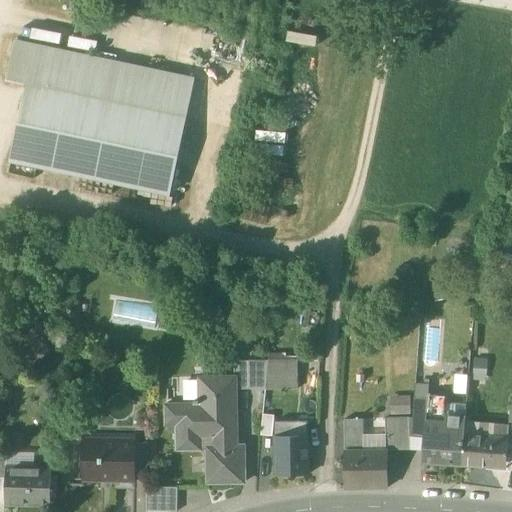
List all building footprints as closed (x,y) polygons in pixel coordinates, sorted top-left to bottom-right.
[(193,78),(17,40),(8,80),(27,84),(11,162),(168,196),(193,78)] [(268,361),(234,362),(235,377),(236,377),(236,390),(265,390),(268,361)] [(298,361),(268,361),(265,390),(298,390),(298,361)] [(236,390),(236,377),(235,377),(199,378),(199,404),(165,405),(166,426),(177,426),(177,451),(202,450),(202,449),(207,449),(207,447),(227,447),(227,438),(237,438),(236,390)] [(393,396),(393,414),(413,414),(412,396),(393,396)] [(412,438),(423,439),(425,423),(427,423),(428,400),(415,399),(412,438)] [(445,416),(465,418),(466,402),(433,400),(431,423),(445,424),(445,416)] [(274,435),(276,415),(265,414),(264,434),(274,435)] [(465,418),(445,416),(445,424),(431,423),(427,423),(425,423),(423,439),(422,463),(462,465),(464,435),(465,418)] [(409,418),(385,419),(386,451),(387,451),(410,450),(409,418)] [(363,420),(344,421),(344,433),(359,432),(359,451),(363,451),(363,420)] [(283,434),(315,435),(315,421),(283,421),(283,434)] [(359,451),(359,432),(344,433),(345,452),(359,451)] [(508,439),(464,435),(462,465),(506,469),(507,444),(508,439)] [(309,475),(308,437),(275,437),(275,475),(309,475)] [(136,446),(84,445),(83,481),(135,482),(136,446)] [(244,483),(244,447),(227,447),(207,447),(207,449),(208,484),(244,483)] [(359,451),(345,452),(345,489),(388,488),(387,451),(386,451),(363,451),(359,451)] [(52,470),(6,468),(6,479),(5,504),(51,506),(52,470)] [(177,511),(178,488),(147,487),(147,511),(164,511),(177,511)]
